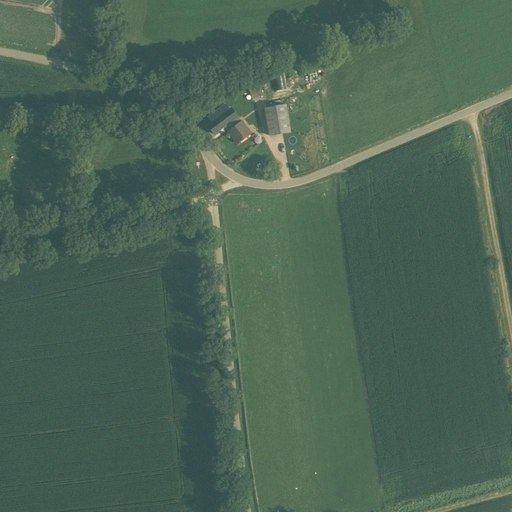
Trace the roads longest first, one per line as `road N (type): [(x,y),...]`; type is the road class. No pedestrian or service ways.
road 1 (unclassified): [(248,511),(212,193)]
road 2 (unclassified): [(241,180),(282,186),(317,176),(511,95)]
road 3 (unclassified): [(208,157),(182,118),(152,94),(0,52)]
road 4 (track): [(471,112),(511,337)]
road 5 (track): [(0,234),(212,193)]
